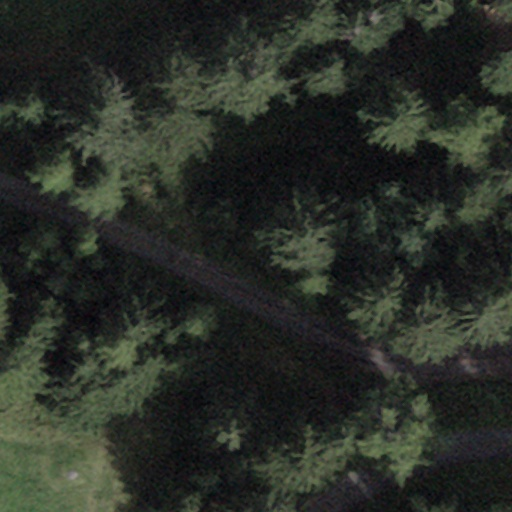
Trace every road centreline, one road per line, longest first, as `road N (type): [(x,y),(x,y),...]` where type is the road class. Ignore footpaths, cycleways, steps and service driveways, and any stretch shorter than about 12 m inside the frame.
road 1 (track): [(0,182),(396,363),(470,367),(511,358)]
road 2 (track): [(511,452),(394,473),(308,511)]
